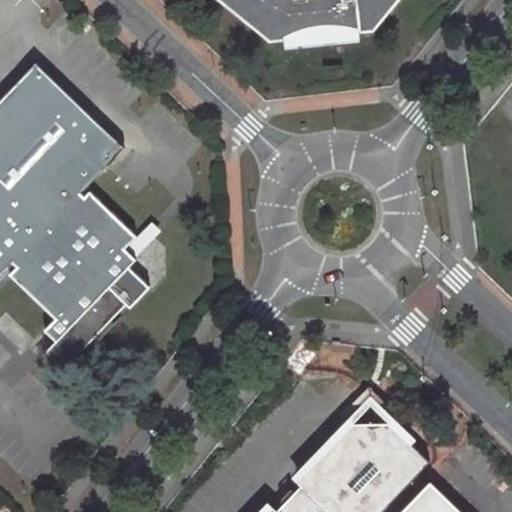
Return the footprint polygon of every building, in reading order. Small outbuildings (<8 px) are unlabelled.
[(219,0),(268,41),(283,39),(298,32),(311,28),(320,27),(334,27),(343,28),(359,32),(374,31),(398,0),(219,0)] [(77,100),(34,60),(0,95),(0,272),(13,259),(16,263),(9,270),(55,314),(44,326),(56,337),(47,347),(65,364),(82,346),(109,317),(117,309),(126,299),(130,303),(150,282),(128,262),(135,254),(124,243),(135,231),(89,187),(84,192),(80,188),(122,143),(77,100)] [(147,242),(135,231),(124,243),(135,254),(147,242)] [(130,303),(126,299),(117,309),(121,312),(130,303)] [(113,321),(109,317),(82,346),(86,349),(113,321)] [(380,511),(431,460),(399,428),(399,426),(359,427),(359,430),(321,469),(308,472),(297,481),(292,477),(277,493),(266,504),(267,510),(265,511),(380,511)] [(459,511),(429,483),(400,511),(459,511)]
